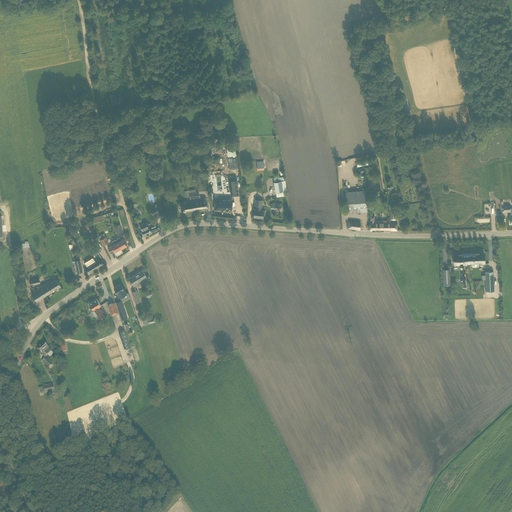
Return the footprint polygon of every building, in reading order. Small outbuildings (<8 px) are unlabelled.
[(397,100),(401,115),(410,113),(407,102),(405,102),(404,98),(397,100)] [(198,145),(189,146),(190,154),(199,153),(198,145)] [(228,159),(229,170),(237,169),(236,158),(228,159)] [(238,194),(236,178),(228,179),(230,195),(238,194)] [(274,182),(275,193),(276,192),(276,197),(283,196),(283,192),(287,191),(285,180),(284,180),(281,181),(274,182)] [(345,191),(347,213),(352,213),(352,210),(356,209),(357,212),(367,212),(366,190),(345,191)] [(214,200),(214,209),(231,210),(232,201),(232,197),(227,197),(221,197),(221,200),(214,200)] [(179,202),(180,207),(181,207),(182,212),(208,208),(206,199),(186,202),(186,201),(179,202)] [(263,210),(264,210),(261,210),(262,200),(255,199),(254,205),(257,205),(256,209),(254,209),(253,217),(263,218),(263,214),(264,214),(265,213),(265,211),(264,210),(263,210)] [(156,213),(157,217),(162,216),(160,207),(159,205),(152,206),(154,213),(156,213)] [(374,220),(374,215),(370,215),(370,220),(370,222),(369,222),(370,230),(397,230),(397,221),(390,221),(390,220),(374,220)] [(139,226),(142,231),(144,236),(151,233),(151,232),(160,229),(157,223),(156,220),(148,224),(147,222),(139,226)] [(114,226),(117,236),(124,234),(120,224),(114,226)] [(100,240),(103,245),(109,242),(106,236),(105,236),(104,234),(99,236),(100,239),(100,240)] [(119,237),(115,239),(121,249),(127,245),(123,238),(120,240),(119,237)] [(121,249),(115,239),(112,241),(114,244),(107,247),(111,254),(115,251),(115,252),(121,249)] [(92,249),(95,254),(102,250),(99,245),(92,249)] [(453,253),(453,265),(459,265),(458,261),(462,261),(462,265),(485,264),(485,252),(453,253)] [(87,266),(84,268),(85,271),(88,275),(105,264),(102,260),(101,258),(95,261),(93,257),(84,262),(87,266)] [(82,271),(80,259),(74,261),(75,262),(73,263),(75,272),(77,272),(77,273),(82,271)] [(140,285),(138,282),(147,277),(142,270),(129,278),(135,288),(140,285)] [(494,290),(493,271),(485,272),(486,291),(494,290)] [(31,293),(36,301),(61,286),(56,278),(51,282),(50,280),(31,293)] [(121,284),(114,288),(118,294),(120,298),(126,294),(124,290),(121,284)] [(131,292),(135,303),(141,301),(137,290),(131,292)] [(98,307),(101,305),(97,298),(89,303),(93,310),(94,310),(100,320),(105,317),(102,313),(104,312),(102,308),(100,309),(98,307)] [(121,319),(127,317),(123,306),(121,300),(116,302),(115,302),(117,308),(121,319)] [(107,304),(111,315),(119,312),(115,302),(107,304)] [(124,330),(121,331),(127,348),(130,347),(124,330)] [(42,354),(42,355),(44,358),(51,351),(43,344),(42,344),(40,345),(41,346),(38,349),(42,354)] [(42,362),(49,368),(50,369),(53,366),(52,365),(45,358),(42,362)] [(43,387),(39,388),(40,393),(44,392),(44,393),(50,392),(51,394),(55,393),(53,384),(43,386),(43,387)]
